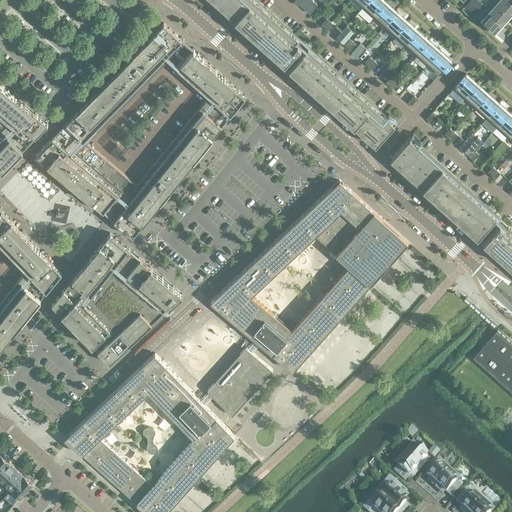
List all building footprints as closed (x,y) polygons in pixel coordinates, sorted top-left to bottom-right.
[(301,45),(251,0),(218,0),(280,55),(278,58),(285,63),(301,45)] [(304,8),(310,0),(294,0),(293,2),(298,6),(299,4),(304,8)] [(310,13),(318,4),(312,0),(310,0),(304,8),(310,13)] [(373,17),(386,2),(384,0),(368,0),(362,7),(373,17)] [(511,2),(509,0),(499,0),(497,3),(511,16),(511,15),(510,14),(511,12),(511,2)] [(384,26),(397,11),(386,2),(373,17),(384,26)] [(511,16),(497,3),(489,11),(504,24),(504,23),(503,23),(510,15),(511,16)] [(394,36),(408,21),(397,11),(384,26),(394,36)] [(504,24),(489,11),(481,21),(482,20),(495,31),(494,32),(494,33),(503,23),(504,24)] [(325,27),(331,21),(327,18),(321,24),(325,27)] [(329,30),(334,24),(331,21),(325,27),(329,30)] [(405,46),(418,31),(408,21),(394,36),(405,46)] [(192,48),(191,50),(192,51),(174,71),(206,99),(137,184),(87,142),(185,42),(183,41),(183,40),(164,23),(35,154),(116,221),(133,236),(246,96),(192,48)] [(416,55),(429,40),(418,31),(405,46),(416,55)] [(354,37),(357,43),(362,40),(359,34),(354,37)] [(347,46),(352,40),(348,37),(343,43),(347,46)] [(350,50),(356,44),(352,40),(347,46),(350,50)] [(427,65),(440,50),(429,40),(416,55),(416,56),(419,53),(428,62),(426,64),(427,65)] [(356,58),(365,47),(362,44),(360,43),(351,53),(356,58)] [(306,49),(291,65),(378,142),(392,126),(306,49)] [(438,75),(451,60),(440,50),(427,65),(438,75)] [(368,66),(374,59),(370,56),(364,62),(368,66)] [(372,69),(377,63),(374,59),(368,66),(372,69)] [(464,98),(477,83),(466,73),(453,88),(464,98)] [(389,85),(395,79),(392,75),(386,82),(389,85)] [(393,88),(399,82),(395,79),(389,85),(393,88)] [(0,172),(24,149),(48,124),(0,83),(0,172)] [(488,93),(477,83),(464,98),(475,108),(488,93)] [(485,117),(499,102),(488,93),(475,108),(485,117)] [(412,104),(417,98),(414,95),(408,101),(412,104)] [(496,127),(510,112),(499,102),(485,117),(496,127)] [(436,114),(432,111),(427,118),(430,121),(436,114)] [(507,137),(511,130),(511,114),(510,112),(496,127),(507,137)] [(448,137),(454,131),(450,128),(445,134),(448,137)] [(452,141),(458,135),(454,131),(448,137),(452,141)] [(470,157),(475,150),(483,142),(477,137),(464,151),(470,157)] [(407,139),(393,156),(477,231),(480,233),(494,217),(407,139)] [(111,151),(118,156),(123,149),(117,144),(111,151)] [(479,154),(475,150),(470,157),(474,160),(479,154)] [(491,176),(497,169),(493,166),(488,172),(491,176)] [(495,179),(501,173),(497,169),(491,176),(495,179)] [(12,184),(14,183),(10,179),(0,189),(11,199),(16,193),(13,190),(16,187),(12,184)] [(339,179),(210,301),(255,339),(260,343),(292,370),(408,241),(339,179)] [(0,249),(23,274),(0,302),(0,348),(44,295),(62,272),(0,208),(0,249)] [(56,221),(67,223),(69,210),(58,208),(56,221)] [(485,238),(483,241),(490,247),(492,244),(511,261),(511,232),(500,222),(485,238)] [(183,294),(110,232),(71,280),(52,304),(109,363),(183,294)] [(511,342),(498,330),(473,357),(511,391),(511,342)] [(210,390),(201,400),(205,404),(213,395),(232,415),(238,408),(237,407),(266,375),(267,376),(273,369),(251,353),(260,343),(255,339),(247,349),(245,348),(239,355),(240,356),(216,383),(215,382),(209,389),(210,390)] [(155,353),(64,438),(65,438),(147,511),(165,511),(235,435),(205,404),(201,400),(155,353)] [(405,481),(427,456),(417,446),(414,449),(412,447),(399,462),(401,464),(395,471),(405,481)] [(0,468),(8,460),(0,453),(0,452),(0,468)] [(0,483),(1,484),(16,467),(8,460),(0,468),(0,483)] [(455,478),(440,464),(438,466),(436,464),(426,474),(451,496),(460,486),(453,480),(455,478)] [(9,491),(24,474),(16,467),(1,484),(9,491)] [(17,499),(33,482),(24,474),(9,491),(17,499)] [(406,503),(401,498),(406,492),(395,482),(389,488),(387,486),(379,495),(398,511),(406,503)] [(489,509),(475,495),(473,497),(465,491),(456,501),(468,511),(489,511),(488,511),(489,509)] [(397,511),(398,511),(379,495),(372,503),(374,505),(368,511),(397,511)]
